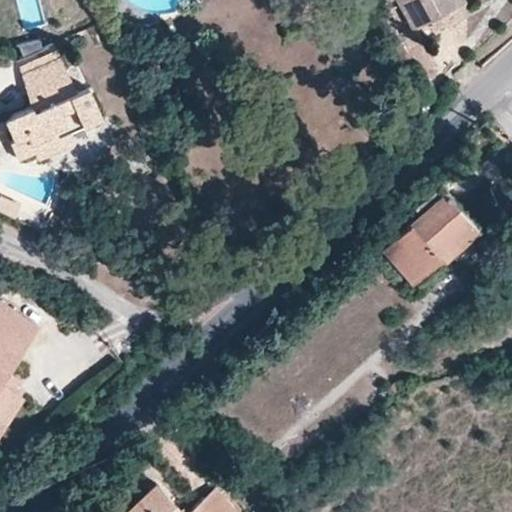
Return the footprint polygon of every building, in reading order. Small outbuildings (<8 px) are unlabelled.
[(453,7),(450,0),(397,0),(410,26),(425,20),(453,7)] [(461,0),(450,0),(453,7),(457,14),(463,3),(461,0)] [(453,7),(425,20),(428,27),(457,14),(453,7)] [(31,142),(35,150),(72,132),(66,121),(98,105),(84,75),(72,81),(56,48),(19,65),(29,87),(42,81),(47,92),(34,99),(32,95),(0,109),(0,130),(2,134),(6,132),(15,150),(31,142)] [(33,94),(32,95),(34,99),(47,92),(42,81),(29,87),(33,94)] [(442,258),(475,225),(440,189),(380,247),(409,276),(435,251),(442,258)] [(0,427),(1,428),(24,394),(17,389),(2,379),(8,369),(35,329),(0,305),(0,427)] [(2,379),(17,389),(24,380),(8,369),(2,379)] [(233,511),(237,509),(213,484),(183,511),(152,478),(116,511),(233,511)]
